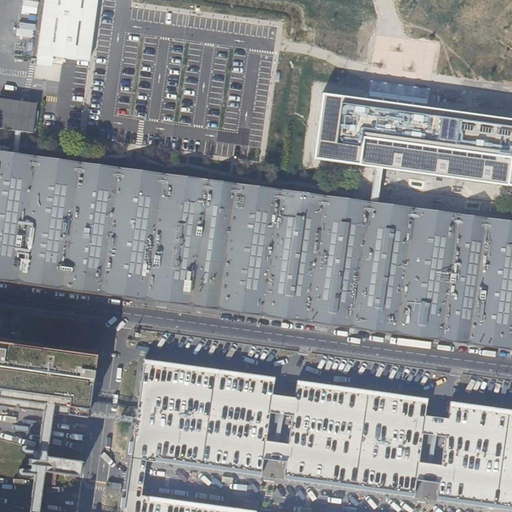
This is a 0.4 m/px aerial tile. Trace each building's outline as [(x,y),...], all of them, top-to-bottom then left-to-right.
[(43,0),(36,58),(88,64),(96,0),(43,0)] [(511,119),(323,94),(314,159),(511,185),(511,119)] [(0,280),(175,304),(511,350),(511,224),(0,153),(0,280)] [(0,367),(1,368),(4,349),(95,361),(101,323),(0,310),(0,367)] [(275,380),(145,362),(137,421),(134,442),(132,454),(132,459),(140,460),(262,476),(266,450),(272,405),(275,380)] [(0,511),(7,511),(0,511),(0,405),(87,418),(87,414),(92,380),(1,368),(0,367),(0,511)] [(428,401),(298,383),(294,408),(288,453),(285,480),(415,497),(418,472),(425,427),(428,401)] [(511,412),(451,404),(447,430),(441,476),(438,500),(511,510),(511,412)] [(56,476),(78,479),(80,464),(46,459),(42,485),(55,487),(56,476)] [(243,511),(135,497),(126,496),(126,501),(124,511),(243,511)]
